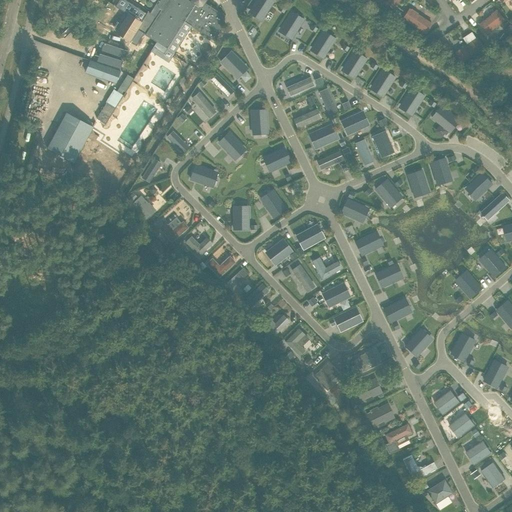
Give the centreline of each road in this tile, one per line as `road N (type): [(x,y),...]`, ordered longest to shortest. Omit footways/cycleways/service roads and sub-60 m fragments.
road 1 (track): [(0,437),(272,493),(282,511)]
road 2 (unknown): [(133,176),(235,23)]
road 3 (track): [(157,250),(0,345)]
road 4 (track): [(410,51),(511,132)]
